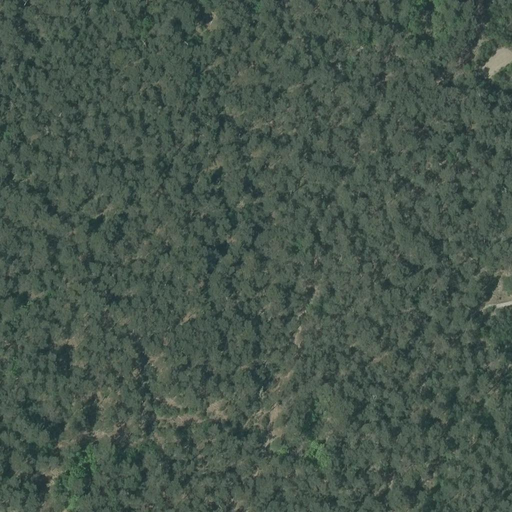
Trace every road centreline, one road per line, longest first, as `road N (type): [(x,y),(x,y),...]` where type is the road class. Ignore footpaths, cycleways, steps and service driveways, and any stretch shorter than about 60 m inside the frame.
road 1 (track): [(244,511),(303,241),(391,78),(408,0)]
road 2 (track): [(362,511),(379,500),(402,408),(446,321),(511,304)]
